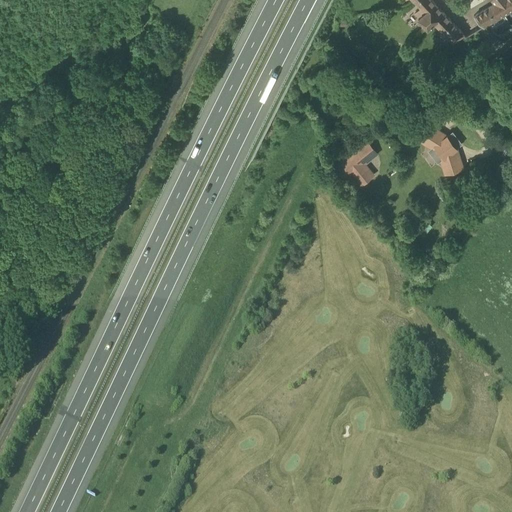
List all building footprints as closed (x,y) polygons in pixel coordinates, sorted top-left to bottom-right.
[(434,0),(416,0),(422,6),(416,11),(420,15),(429,25),(435,19),(445,10),(434,0)] [(511,0),(495,0),(496,1),(497,1),(505,11),(506,12),(511,7),(511,0)] [(496,1),(475,14),(485,24),(506,12),(505,11),(497,1),(496,1)] [(456,22),(445,10),(435,19),(454,39),(465,32),(456,22)] [(378,72),(369,62),(362,68),(371,78),(378,72)] [(441,158),(446,172),(462,167),(456,147),(447,136),(430,125),(420,140),(433,148),(436,145),(444,156),(441,158)] [(366,141),(354,151),(364,163),(377,153),(366,141)] [(374,175),(364,163),(354,151),(341,162),(360,186),(374,175)] [(433,259),(426,252),(422,257),(429,263),(433,259)]
